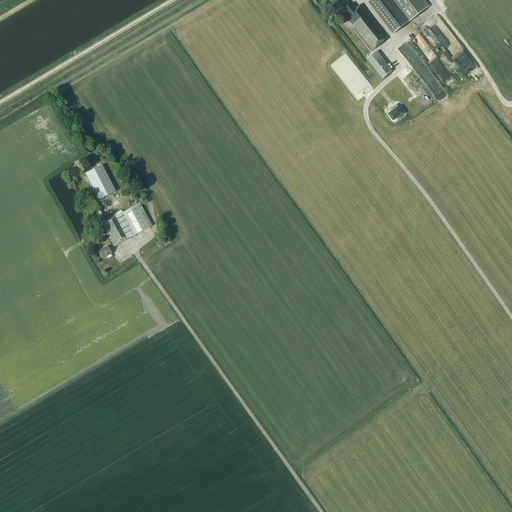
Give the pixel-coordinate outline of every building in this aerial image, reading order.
[(423,0),(370,0),(368,2),(393,34),(429,6),(423,0)] [(347,18),(372,50),(388,38),(369,13),(362,4),(357,8),(353,3),(344,10),(349,17),(347,18)] [(366,58),(382,78),(392,71),(376,51),(366,58)] [(392,112),(389,114),(393,120),(402,113),(398,108),(399,107),(397,104),(390,110),(392,112)] [(102,165),(86,173),(100,200),(115,192),(102,165)] [(114,247),(133,237),(135,236),(121,211),(106,220),(97,204),(94,206),(87,194),(84,195),(99,223),(101,222),(109,238),(98,243),(101,249),(98,251),(102,259),(112,254),(108,245),(112,243),(114,247)] [(137,205),(123,212),(135,235),(149,227),(137,205)]
